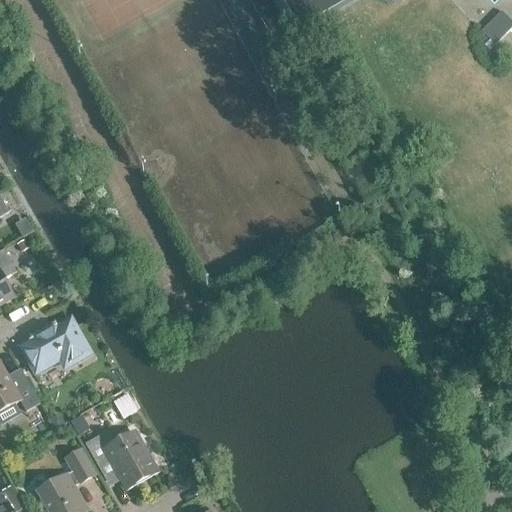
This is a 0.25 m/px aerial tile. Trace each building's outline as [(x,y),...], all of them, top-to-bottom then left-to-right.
[(511,0),(248,0),(268,34),(286,24),(294,38),(360,0),(384,0),(387,3),(392,0),(511,0)] [(495,46),(511,28),(511,24),(502,14),(482,33),(495,46)] [(489,50),(493,46),(489,42),(485,46),(489,50)] [(0,219),(8,215),(0,199),(0,219)] [(16,274),(11,264),(4,251),(0,253),(0,305),(13,298),(4,281),(16,274)] [(36,374),(63,358),(67,367),(89,355),(70,322),(22,350),(36,374)] [(26,413),(40,406),(20,371),(7,378),(0,366),(0,414),(20,403),(26,413)] [(106,434),(97,439),(85,446),(98,469),(110,462),(126,490),(156,472),(135,437),(114,449),(106,434)] [(80,452),(66,460),(73,473),(37,494),(47,511),(79,511),(74,502),(79,499),(74,490),(94,478),(80,452)] [(21,511),(25,510),(12,488),(0,494),(0,511),(21,511)]
